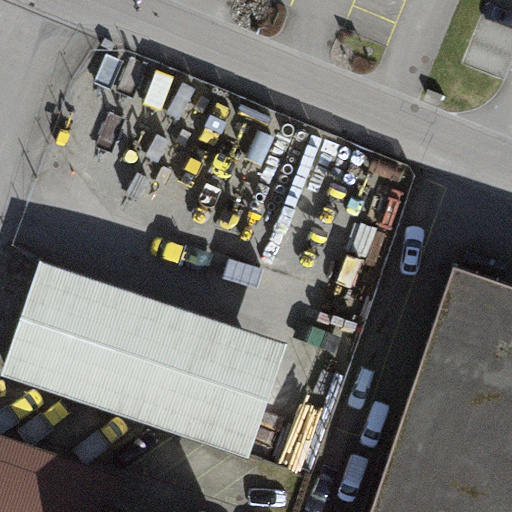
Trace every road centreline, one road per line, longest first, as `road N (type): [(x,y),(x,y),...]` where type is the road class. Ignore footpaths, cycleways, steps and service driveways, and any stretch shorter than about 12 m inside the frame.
road 1 (residential): [(89,0),(511,172)]
road 2 (unknown): [(506,170),(341,511)]
